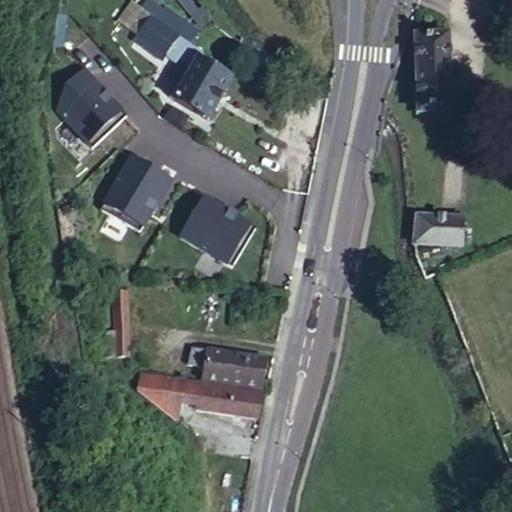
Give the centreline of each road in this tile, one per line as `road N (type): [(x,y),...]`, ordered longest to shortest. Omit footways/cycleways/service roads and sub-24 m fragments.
road 1 (tertiary): [(372,0),(320,266)]
road 2 (residential): [(149,121),(290,208),(282,258),(320,266)]
road 3 (tertiary): [(320,266),(267,511)]
